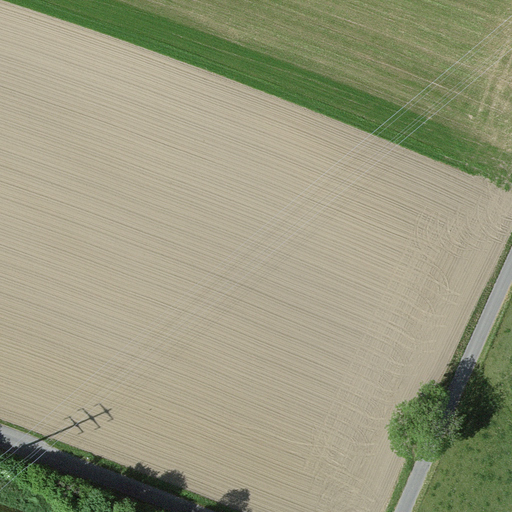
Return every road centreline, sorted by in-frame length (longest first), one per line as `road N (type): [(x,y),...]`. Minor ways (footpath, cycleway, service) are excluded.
road 1 (unclassified): [(511,263),(402,511)]
road 2 (tertiary): [(194,511),(0,436)]
